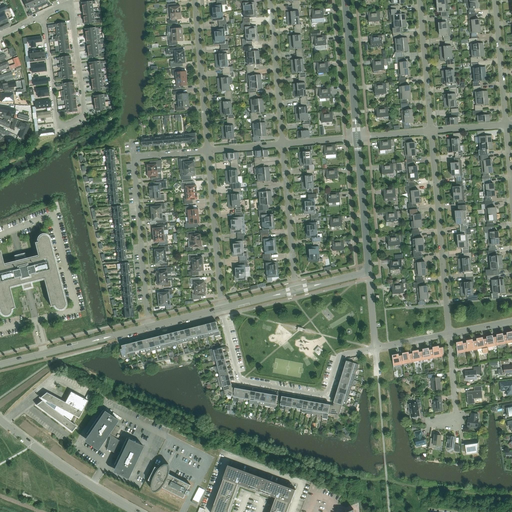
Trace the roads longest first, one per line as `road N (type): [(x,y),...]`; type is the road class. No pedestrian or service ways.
road 1 (residential): [(374,348),(338,357),(326,398),(239,381),(221,308)]
road 2 (residential): [(449,334),(430,131)]
road 3 (residential): [(41,16),(69,4),(82,117),(56,129)]
road 4 (residential): [(148,327),(133,157)]
road 5 (unclassified): [(137,511),(0,420)]
road 6 (residential): [(221,308),(208,150)]
road 7 (tertiary): [(0,365),(148,327)]
road 8 (residential): [(208,150),(195,0)]
road 9 (residential): [(294,289),(282,144)]
road 10 (residential): [(282,144),(269,0)]
road 11 (tertiary): [(357,137),(344,0)]
road 12 (tertiary): [(368,271),(357,137)]
road 13 (residential): [(430,131),(419,0)]
road 14 (residential): [(506,124),(495,0)]
